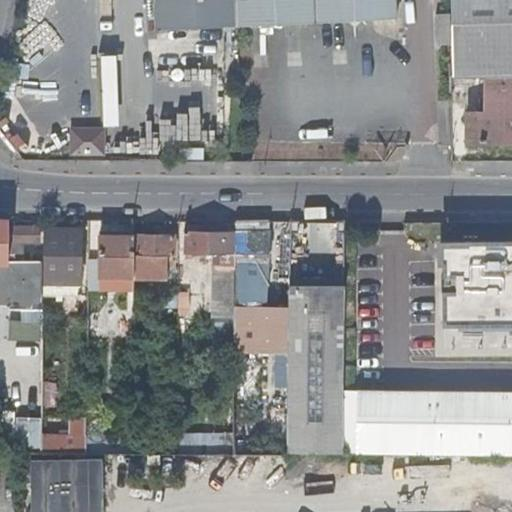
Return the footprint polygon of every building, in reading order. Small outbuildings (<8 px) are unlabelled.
[(394,0),(154,0),(156,33),(395,22),(394,0)] [(511,0),(451,0),(454,84),(511,82),(511,0)] [(449,49),(449,20),(435,21),(436,49),(449,49)] [(454,84),(450,84),(451,108),(451,119),(468,119),(486,119),(486,84),(454,84)] [(511,84),(486,84),(486,119),(468,119),(467,148),(511,147),(511,84)] [(451,119),(451,108),(435,109),(436,123),(451,123),(451,119)] [(451,123),(436,123),(437,153),(452,153),(451,123)] [(233,237),(233,257),(268,258),(268,226),(233,226),(233,237)] [(511,226),(462,227),(462,245),(511,245),(511,226)] [(342,284),(343,227),(288,227),(287,310),(284,457),(340,457),(340,456),(341,397),(342,284)] [(343,227),(342,284),(370,285),(371,227),(343,227)] [(36,231),(7,231),(7,245),(36,245),(36,231)] [(78,236),(43,236),(42,288),(78,288),(78,236)] [(233,257),(233,237),(184,237),(183,256),(207,256),(207,267),(211,267),(210,308),(232,308),(233,257)] [(133,282),(133,242),(98,241),(98,260),(88,260),(87,292),(133,294),(133,282)] [(174,241),(133,241),(133,242),(133,282),(162,282),(163,260),(173,260),(174,241)] [(358,397),(341,397),(340,456),(511,455),(511,245),(462,245),(463,382),(463,396),(358,397)] [(6,265),(6,308),(37,308),(38,265),(6,265)] [(287,310),(232,309),(230,456),(284,457),(287,310)] [(358,381),(358,397),(463,396),(463,382),(358,381)] [(42,449),(86,448),(86,413),(68,414),(69,432),(42,433),(42,449)] [(185,433),(185,445),(206,445),(206,454),(225,453),(225,433),(185,433)] [(175,458),(176,443),(148,442),(148,458),(175,458)] [(105,511),(105,458),(32,459),(32,511),(105,511)]
